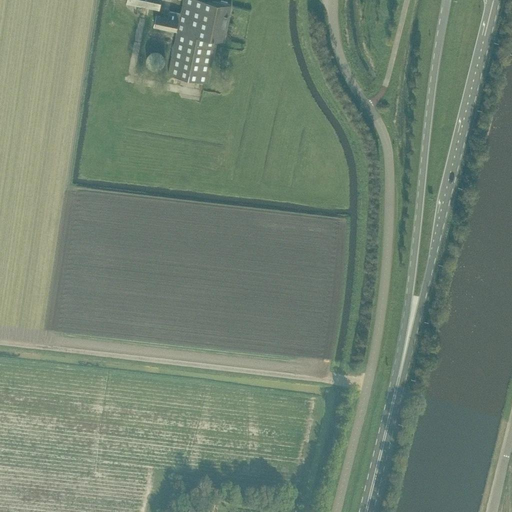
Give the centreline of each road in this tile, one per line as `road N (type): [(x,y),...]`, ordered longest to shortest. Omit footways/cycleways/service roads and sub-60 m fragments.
road 1 (unclassified): [(336,511),(381,311),(389,168),(379,124),(339,50),(333,0)]
road 2 (primary): [(388,418),(496,0)]
road 3 (primary): [(446,0),(388,418)]
